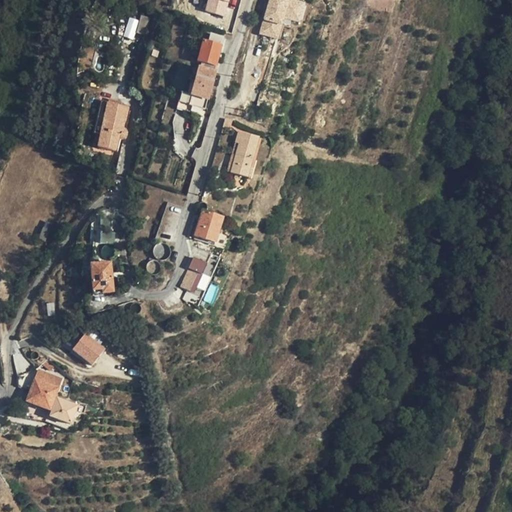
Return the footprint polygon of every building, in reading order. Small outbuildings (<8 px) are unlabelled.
[(298,0),(267,0),(259,35),(280,40),(285,18),(301,22),(306,2),(298,0)] [(208,41),(224,43),(225,36),(209,33),(208,41)] [(201,63),(199,69),(214,73),(221,46),(202,41),(197,62),(201,63)] [(199,69),(198,69),(191,94),(182,91),(177,108),(203,116),(214,73),(199,69)] [(100,135),(107,104),(101,102),(94,134),(100,135)] [(107,104),(100,135),(97,148),(115,151),(118,139),(121,140),(124,140),(126,138),(128,135),(128,133),(126,130),(125,129),(123,128),(124,123),(128,108),(118,106),(107,104)] [(204,123),(194,120),(193,127),(203,129),(204,123)] [(258,138),(238,132),(234,144),(238,145),(230,173),(246,178),(258,138)] [(234,144),(226,173),(230,173),(238,145),(234,144)] [(202,211),(194,236),(215,243),(222,218),(202,211)] [(111,218),(100,217),(100,244),(114,245),(114,234),(111,234),(111,218)] [(215,243),(194,236),(193,239),(214,246),(215,243)] [(188,268),(180,287),(193,293),(211,254),(198,247),(188,268)] [(211,254),(206,274),(214,276),(219,256),(211,254)] [(93,291),(102,290),(102,294),(113,292),(110,263),(90,265),(93,291)] [(123,278),(117,279),(122,295),(127,294),(123,278)] [(87,332),(72,350),(92,367),(107,349),(87,332)] [(47,359),(42,364),(51,371),(55,365),(47,359)] [(38,371),(26,401),(51,411),(49,417),(70,424),(77,406),(54,398),(62,379),(38,371)]
